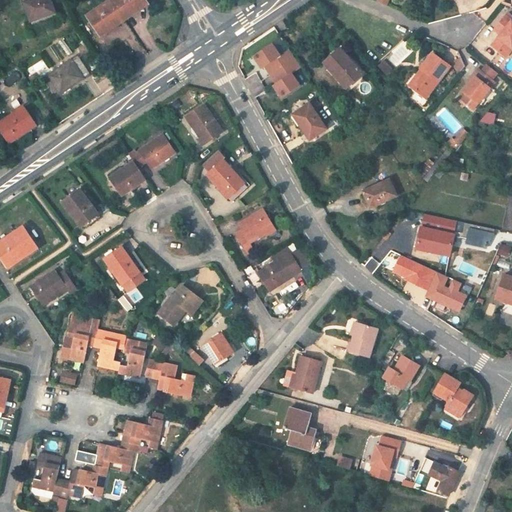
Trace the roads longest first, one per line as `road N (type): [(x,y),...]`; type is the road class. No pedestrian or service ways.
road 1 (secondary): [(0,198),(216,55)]
road 2 (secondary): [(208,39),(0,179)]
road 3 (residential): [(343,270),(311,230),(216,55)]
road 4 (residential): [(142,511),(277,345)]
road 5 (residential): [(511,382),(343,270)]
road 6 (residential): [(221,249),(199,205),(182,200),(153,211),(144,224),(148,237),(178,263),(191,263)]
road 7 (residential): [(27,420),(45,344),(27,316),(0,314)]
